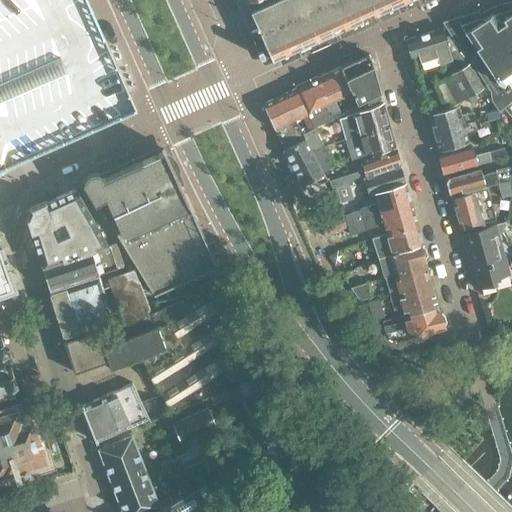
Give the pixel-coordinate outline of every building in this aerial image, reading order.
[(0,0),(0,166),(135,107),(102,32),(88,0),(0,0)] [(245,0),(256,22),(249,25),(259,49),(256,50),(259,57),(268,53),(272,62),(274,62),(274,61),(297,50),(297,51),(299,51),(298,49),(316,41),(317,43),(319,42),(318,41),(336,33),(337,34),(338,33),(338,32),(356,24),(357,25),(358,25),(358,23),(376,15),(376,17),(378,16),(377,15),(396,7),(396,8),(398,7),(397,6),(410,0),(245,0)] [(511,7),(491,13),(482,19),(480,17),(445,27),(450,36),(453,40),(467,56),(469,59),(490,91),(490,100),(499,112),(511,100),(511,91),(510,88),(511,86),(511,7)] [(453,40),(450,36),(445,38),(442,28),(405,40),(412,59),(413,59),(417,71),(451,60),(454,68),(469,59),(467,56),(453,40)] [(368,54),(340,67),(352,93),(357,103),(365,99),(367,103),(380,96),(379,92),(380,91),(372,60),(368,54)] [(443,104),(457,101),(482,87),(469,64),(435,84),(443,104)] [(340,67),(318,78),(335,114),(335,115),(340,112),(340,111),(335,102),(352,93),(340,67)] [(318,78),(295,88),(308,115),(314,127),(336,117),(335,115),(335,114),(318,78)] [(268,102),(265,107),(285,149),(305,139),(302,134),(296,121),(308,115),(295,88),(268,102)] [(346,117),(339,119),(343,131),(345,139),(389,126),(383,104),(355,113),(354,113),(346,116),(346,117)] [(458,105),(427,114),(437,150),(469,141),(466,132),(477,128),(473,112),(461,115),(458,105)] [(497,110),(485,113),(487,121),(499,118),(497,110)] [(389,126),(345,139),(347,147),(351,160),(367,155),(395,146),(389,126)] [(313,128),(302,134),(305,139),(312,152),(323,146),(316,133),(313,128)] [(285,149),(283,149),(284,151),(302,185),(314,179),(317,185),(326,180),(321,170),(312,152),(305,139),(285,149)] [(471,145),(439,154),(443,171),(447,173),(511,154),(509,146),(474,156),(471,145)] [(323,146),(312,152),(321,170),(334,166),(323,146)] [(217,267),(164,149),(101,178),(99,174),(96,173),(93,173),(90,174),(87,176),(85,179),(84,182),(86,184),(93,197),(154,295),(217,267)] [(364,169),(343,176),(346,184),(358,180),(359,182),(401,167),(397,151),(394,149),(361,160),(364,169)] [(496,182),(500,181),(508,179),(511,177),(511,168),(511,169),(510,165),(494,170),(495,173),(482,177),(480,168),(448,177),(446,182),(450,195),(496,182)] [(401,167),(359,182),(359,183),(363,194),(374,191),(375,194),(406,184),(401,167)] [(343,176),(329,181),(332,189),(346,184),(343,176)] [(500,181),(496,182),(501,199),(511,197),(508,179),(500,181)] [(361,209),(344,215),(347,224),(363,220),(363,219),(363,218),(411,203),(406,184),(375,194),(377,202),(360,208),(361,209)] [(107,244),(76,189),(47,203),(46,201),(30,208),(26,215),(31,232),(33,232),(43,266),(107,244)] [(463,195),(451,199),(459,229),(495,219),(486,189),(463,195)] [(363,220),(347,224),(350,233),(383,223),(386,234),(417,223),(411,203),(363,218),(363,219),(363,220)] [(346,226),(341,215),(320,226),(325,236),(346,226)] [(502,222),(460,233),(475,287),(494,282),(493,277),(509,273),(498,233),(505,231),(503,225),(502,222)] [(386,234),(373,238),(379,260),(387,258),(419,246),(420,245),(420,244),(422,243),(417,223),(386,234)] [(0,243),(0,294),(16,289),(6,260),(0,243)] [(107,244),(43,266),(42,266),(49,290),(118,267),(110,245),(108,245),(107,244)] [(387,258),(379,260),(382,271),(384,276),(425,265),(424,262),(424,261),(423,257),(425,254),(423,247),(420,246),(420,245),(419,246),(387,258)] [(388,292),(370,297),(372,301),(431,285),(425,265),(384,276),(388,292)] [(108,279),(131,336),(108,344),(102,328),(64,341),(75,372),(108,361),(110,369),(139,357),(173,411),(258,376),(204,291),(151,312),(134,269),(108,279)] [(99,277),(50,293),(64,336),(113,321),(99,277)] [(372,302),(368,303),(373,320),(383,317),(380,307),(392,304),(391,302),(399,300),(404,315),(437,306),(431,285),(372,301),(372,302)] [(396,317),(386,320),(389,330),(398,328),(398,329),(407,327),(410,336),(443,326),(443,323),(444,321),(442,314),(439,312),(438,309),(438,310),(437,306),(404,315),(396,317)] [(0,395),(6,393),(7,395),(8,395),(8,396),(9,395),(10,396),(10,397),(10,398),(14,397),(13,396),(13,394),(14,394),(13,393),(16,392),(15,389),(12,389),(12,388),(11,388),(9,382),(9,381),(9,380),(15,378),(11,365),(9,366),(8,366),(7,362),(12,360),(13,360),(13,359),(11,360),(8,352),(10,351),(10,350),(9,350),(4,352),(2,347),(5,347),(4,346),(0,334),(0,395)] [(132,383),(84,404),(83,404),(96,441),(144,420),(145,423),(150,420),(132,383)] [(0,409),(0,473),(44,460),(36,436),(37,434),(35,427),(33,426),(31,419),(19,423),(14,410),(13,411),(12,405),(0,409)] [(208,408),(174,423),(182,440),(216,425),(208,408)] [(287,449),(297,442),(279,415),(265,425),(278,445),(282,442),(287,449)] [(149,511),(160,507),(143,463),(132,436),(99,449),(122,511),(149,511)] [(191,511),(214,498),(234,486),(225,471),(160,507),(149,511),(191,511)]
